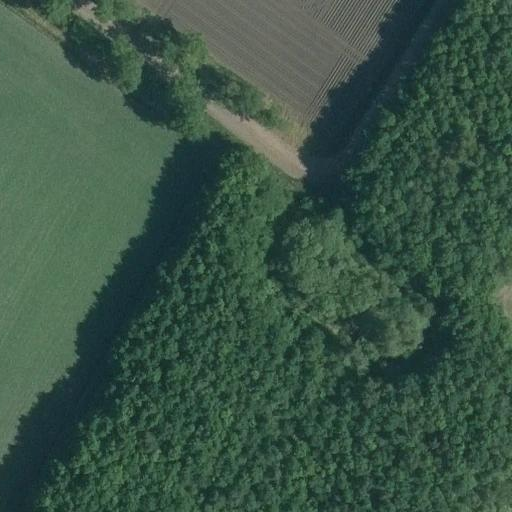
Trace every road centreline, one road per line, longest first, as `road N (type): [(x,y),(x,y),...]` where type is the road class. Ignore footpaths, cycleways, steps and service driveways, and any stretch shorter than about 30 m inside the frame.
road 1 (track): [(69,0),(323,185)]
road 2 (track): [(511,324),(323,185)]
road 3 (track): [(323,185),(447,0)]
